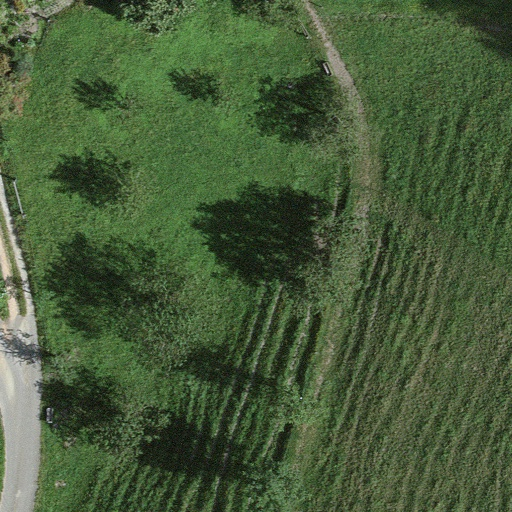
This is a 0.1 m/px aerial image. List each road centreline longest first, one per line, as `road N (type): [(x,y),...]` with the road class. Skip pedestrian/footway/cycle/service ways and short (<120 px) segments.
road 1 (track): [(0,198),(21,296),(23,405)]
road 2 (track): [(0,351),(23,405),(26,456),(14,511)]
